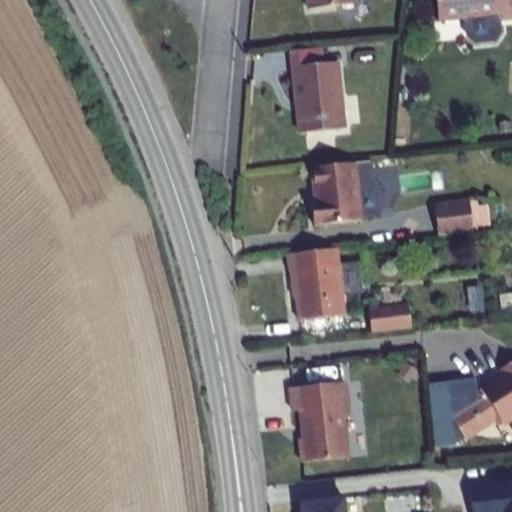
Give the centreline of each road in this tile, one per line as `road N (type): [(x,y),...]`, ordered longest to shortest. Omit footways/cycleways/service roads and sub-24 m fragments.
road 1 (tertiary): [(89,0),(150,126),(194,252)]
road 2 (tertiary): [(229,426),(194,252)]
road 3 (residential): [(204,164),(219,0)]
